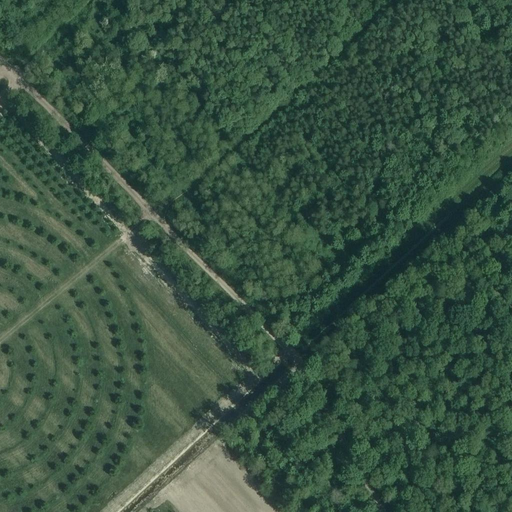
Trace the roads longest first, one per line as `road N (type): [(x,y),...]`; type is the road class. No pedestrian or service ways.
road 1 (track): [(155,214),(299,364),(382,511)]
road 2 (track): [(155,214),(399,0)]
road 3 (track): [(155,214),(0,57)]
